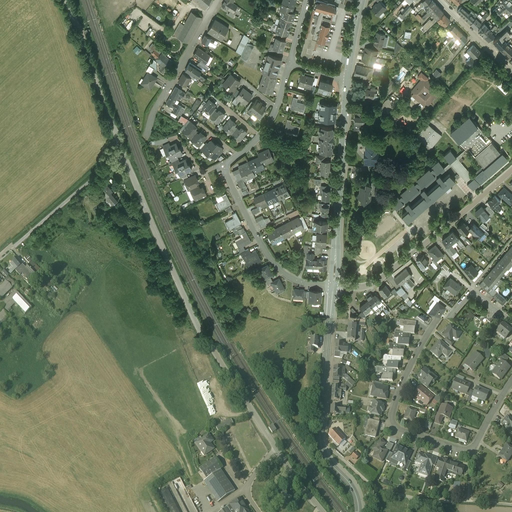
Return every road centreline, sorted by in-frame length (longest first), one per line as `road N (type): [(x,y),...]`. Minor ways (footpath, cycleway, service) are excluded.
road 1 (residential): [(318,511),(207,339),(123,150)]
road 2 (residential): [(511,388),(471,460),(390,431),(418,356),(463,290),(472,289)]
road 3 (residential): [(288,60),(277,104),(227,169),(281,266),(332,282)]
road 4 (residential): [(332,282),(383,271),(511,161)]
road 5 (primary): [(332,282),(347,76)]
road 6 (primary): [(321,454),(332,282)]
road 7 (unclassified): [(0,258),(123,150)]
road 8 (unclassified): [(123,150),(67,0)]
road 9 (residential): [(215,0),(145,136)]
road 10 (unclassified): [(445,508),(382,496),(321,454)]
